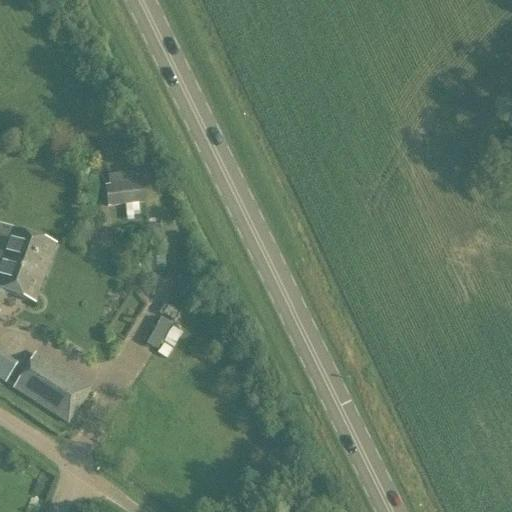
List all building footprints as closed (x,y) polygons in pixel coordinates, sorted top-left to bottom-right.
[(106,209),(143,205),(141,183),(133,184),(132,174),(107,176),(108,187),(104,187),(106,209)] [(33,305),(53,248),(0,228),(0,304),(4,295),(33,305)] [(158,351),(161,343),(175,349),(183,332),(157,319),(145,344),(158,351)] [(11,391),(67,427),(90,390),(35,355),(11,391)] [(0,379),(5,382),(13,365),(0,358),(0,379)]
